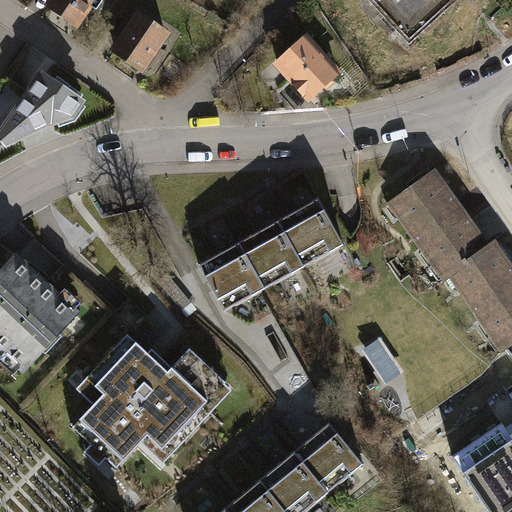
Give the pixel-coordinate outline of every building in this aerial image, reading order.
[(49,0),(46,4),(75,25),(91,1),(97,5),(100,0),(49,0)] [(375,0),(415,41),(457,0),(375,0)] [(136,16),(114,50),(141,68),(147,60),(153,64),(159,56),(152,51),(163,34),(136,16)] [(305,33),(274,62),(307,99),(339,70),(305,33)] [(39,68),(0,124),(0,140),(4,145),(74,117),(86,100),(82,98),(84,95),(57,76),(55,79),(39,68)] [(451,274),(485,250),(433,173),(392,201),(445,278),(451,274)] [(340,244),(314,199),(293,211),(279,218),(276,221),(302,266),(340,244)] [(261,287),(302,266),(276,221),(254,232),(239,240),(237,241),(261,287)] [(226,309),(261,287),(237,241),(215,254),(200,263),(207,277),(226,309)] [(485,250),(451,274),(504,348),(511,342),(511,274),(492,246),(485,250)] [(16,250),(0,267),(0,348),(26,371),(82,307),(16,250)] [(166,272),(157,279),(187,316),(196,309),(166,272)] [(94,405),(72,428),(89,444),(83,451),(99,466),(105,460),(116,470),(140,445),(163,466),(233,390),(225,383),(227,382),(189,347),(171,367),(151,349),(147,354),(127,336),(77,390),(94,405)] [(381,338),(364,349),(386,383),(403,371),(381,338)] [(511,511),(511,435),(507,429),(503,422),(453,456),(490,511),(511,511)] [(328,423),(294,451),(328,491),(362,463),(328,423)] [(262,477),(260,480),(286,511),(302,511),(328,491),(294,451),(274,468),(262,477)] [(227,506),(224,509),(227,511),(286,511),(260,480),(239,496),(227,506)]
